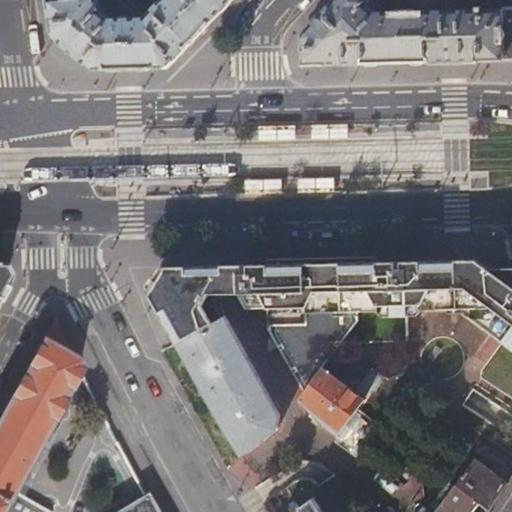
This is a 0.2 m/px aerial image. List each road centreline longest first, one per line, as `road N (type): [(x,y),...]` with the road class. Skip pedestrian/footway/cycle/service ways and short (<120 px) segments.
road 1 (primary): [(56,211),(511,207)]
road 2 (residential): [(215,511),(90,280)]
road 3 (primary): [(511,105),(258,106)]
road 4 (primary): [(258,106),(23,117)]
